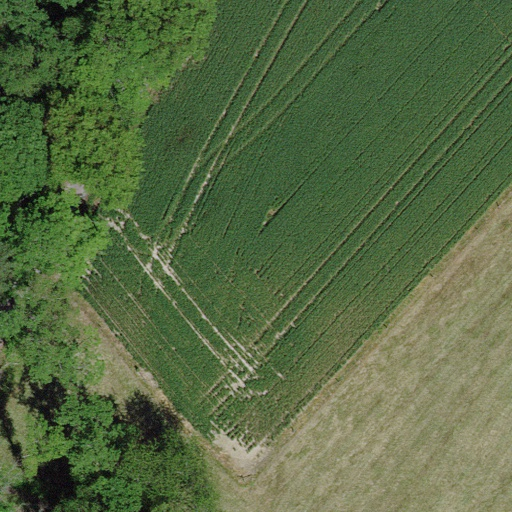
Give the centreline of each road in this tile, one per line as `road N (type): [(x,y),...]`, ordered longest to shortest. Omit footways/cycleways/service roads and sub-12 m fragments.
road 1 (unclassified): [(0,323),(188,0)]
road 2 (track): [(511,358),(420,511)]
